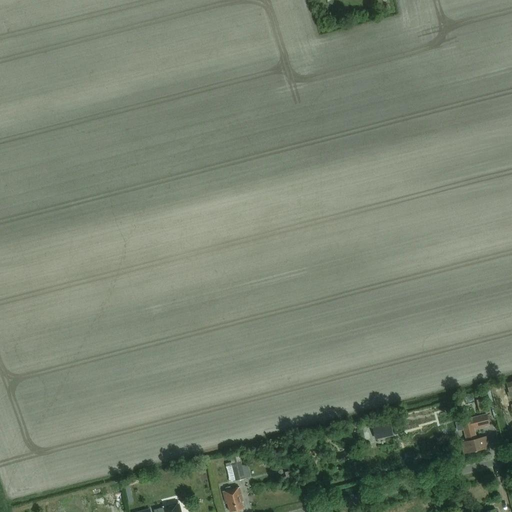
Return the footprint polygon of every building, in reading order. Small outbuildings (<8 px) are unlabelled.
[(469,442),(461,444),(464,454),(489,448),(486,437),(474,440),(474,438),(476,438),(474,430),(489,426),(486,415),(461,421),(466,440),(468,440),(469,442)] [(373,440),(391,436),(388,423),(370,428),(373,440)] [(245,480),(239,456),(230,458),(236,482),(245,480)] [(285,473),(287,482),(297,479),(294,467),(288,469),(289,472),(285,473)] [(229,511),(232,511),(243,509),(241,503),(243,503),(239,488),(223,492),(225,500),(226,500),(229,511)] [(95,492),(96,504),(115,503),(114,491),(95,492)] [(181,511),(177,495),(171,497),(173,505),(162,507),(163,511),(181,511)]
